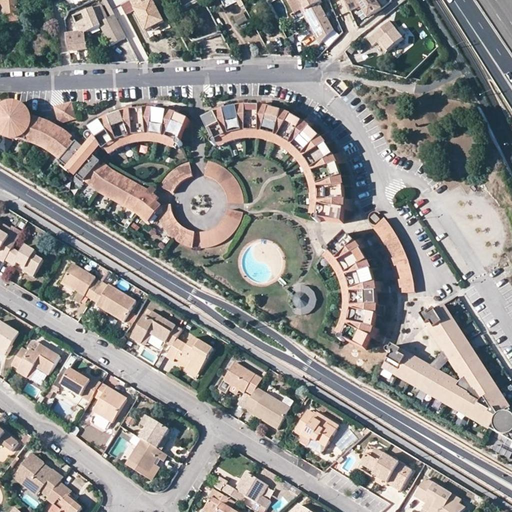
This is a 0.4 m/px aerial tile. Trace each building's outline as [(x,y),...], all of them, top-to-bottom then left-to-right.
[(19,21),(16,0),(0,0),(0,15),(5,15),(6,22),(19,21)] [(116,16),(106,0),(102,0),(112,18),(114,17),(116,16)] [(133,0),(131,1),(135,8),(139,17),(148,32),(165,23),(157,8),(153,0),(133,0)] [(319,43),(335,28),(322,4),(324,2),(323,0),(287,0),(295,14),(302,10),(306,10),(313,24),(310,26),(319,43)] [(384,7),(379,0),(346,0),(351,10),(360,7),(358,3),(360,1),(363,5),(370,16),(384,7)] [(127,39),(116,16),(114,17),(112,18),(109,20),(100,3),(74,15),(81,33),(68,34),(70,52),(89,49),(87,35),(102,27),(112,47),(127,39)] [(306,10),(302,10),(310,26),(313,24),(306,10)] [(248,21),(244,13),(235,18),(239,26),(248,21)] [(387,53),(404,40),(389,22),(368,39),(374,46),(378,43),(381,41),(384,45),(381,47),(387,53)] [(344,52),(354,64),(371,50),(360,38),(344,52)] [(266,135),(271,136),(278,138),(281,140),(292,146),(295,148),(302,155),(304,157),(321,138),(312,129),(316,125),(308,118),(305,124),(293,118),(286,115),(286,114),(275,111),(272,110),(274,103),(263,101),(263,108),(252,108),(250,108),(249,108),(241,108),(234,109),(228,110),(226,104),(216,106),(219,113),(206,118),(216,137),(215,139),(215,140),(215,142),(217,144),(219,144),(221,142),(220,140),(231,136),(234,135),(236,135),(246,133),(249,133),(253,133),(262,134),(266,135)] [(70,103),(56,107),(60,122),(75,118),(70,103)] [(26,141),(32,142),(36,144),(39,145),(43,147),(46,148),(52,152),(60,158),(64,161),(63,162),(70,168),(87,150),(79,142),(76,145),(71,141),(65,136),(56,130),(47,126),(40,123),(32,122),(13,120),(15,104),(10,104),(5,106),(2,107),(1,109),(0,109),(0,131),(0,132),(3,134),(5,136),(8,137),(14,138),(26,141)] [(15,104),(13,120),(32,122),(31,118),(27,111),(24,108),(20,105),(18,105),(16,104),(15,104)] [(134,137),(136,136),(142,135),(149,135),(152,135),(160,136),(166,137),(169,138),(178,142),(178,144),(179,146),(181,146),(182,145),(183,143),(182,141),(190,121),(178,116),(180,110),(170,107),(169,113),(156,110),(155,111),(147,111),(147,110),(133,111),(133,106),(122,108),(124,114),(111,118),(112,120),(104,123),(92,131),(94,133),(92,134),(91,133),(90,133),(88,133),(87,135),(86,138),(97,148),(102,145),(106,151),(108,150),(112,147),(117,143),(120,142),(127,139),(134,137)] [(326,145),(321,138),(304,157),(306,160),(326,145)] [(314,173),(317,178),(319,186),(320,190),(321,196),(321,203),(321,207),(320,217),(318,217),(315,219),(315,220),(316,222),(317,223),(318,223),(320,222),(321,221),(333,222),(344,224),(346,211),(354,213),(354,201),(347,201),(346,189),(345,188),(343,179),(343,178),(338,165),(345,163),(341,153),(335,157),(328,146),(326,145),(306,160),(307,161),(313,171),(314,173)] [(70,168),(77,175),(94,156),(87,150),(70,168)] [(143,193),(131,185),(117,178),(106,171),(100,166),(103,164),(94,156),(77,175),(86,183),(88,181),(100,189),(106,193),(115,199),(121,201),(128,206),(131,208),(138,213),(148,220),(152,215),(158,208),(160,205),(143,193)] [(184,164),(180,166),(173,172),(167,178),(163,184),(161,187),(174,192),(176,188),(179,185),(183,181),(187,178),(194,176),(190,162),(184,164)] [(239,183),(236,179),(233,175),(227,170),(223,168),(218,165),(213,163),(209,163),(206,176),(213,178),(218,181),(221,183),(225,188),(228,195),(229,199),(230,203),(245,202),(244,196),(243,191),(239,183)] [(163,226),(166,231),(170,236),(175,240),(178,242),(178,241),(184,244),(188,246),(192,247),(196,233),(193,233),(189,231),(183,228),(179,225),(176,221),(174,217),(172,210),(172,207),(172,204),(160,205),(158,208),(158,211),(159,215),(161,222),(163,226)] [(227,217),(223,224),(219,228),(213,231),(209,233),(205,233),(201,234),(201,248),(204,249),(211,248),(217,245),(222,243),(227,240),(231,237),(235,232),(238,229),(240,224),(243,217),(244,213),(243,211),(230,209),(229,212),(227,217)] [(375,216),(371,219),(376,224),(379,220),(375,216)] [(386,243),(393,258),(396,268),(399,281),(401,290),(400,293),(416,293),(414,279),(412,270),(410,263),(407,255),(404,249),(401,241),(397,235),(393,229),(387,221),(384,218),(375,227),(378,231),(382,237),(386,243)] [(12,248),(14,245),(7,240),(11,235),(10,234),(13,229),(0,221),(1,220),(0,219),(0,250),(1,251),(0,251),(0,258),(4,261),(5,259),(12,248)] [(383,281),(376,283),(375,277),(373,270),(371,265),(369,261),(366,254),(363,250),(369,246),(366,241),(363,236),(356,243),(347,234),(337,243),(331,250),(328,249),(327,249),(327,251),(327,252),(328,253),(329,253),(330,252),(332,252),(338,261),(340,263),(346,274),(347,278),(349,284),(351,294),(351,298),(351,307),(351,310),(351,316),(349,322),(348,326),(345,332),(343,336),(342,336),(340,337),(340,338),(341,340),(343,340),(344,338),(367,350),(372,338),(378,341),(380,337),(382,329),(375,328),(378,315),(379,306),(378,292),(385,292),(384,283),(383,281)] [(14,265),(16,261),(25,266),(23,270),(33,276),(43,260),(34,254),(36,251),(26,245),(20,253),(12,248),(5,259),(14,265)] [(102,282),(88,273),(77,267),(72,264),(62,282),(83,295),(85,295),(91,299),(100,286),(102,282)] [(98,303),(96,305),(122,321),(135,301),(109,285),(106,289),(100,286),(91,299),(98,303)] [(300,312),(302,312),(304,311),(306,318),(308,317),(310,315),(313,312),(315,310),(316,307),(317,304),(317,302),(317,298),(316,296),(315,293),(312,290),(309,288),(305,286),(302,285),(301,291),(299,291),(296,292),(293,294),(291,296),(290,299),(289,303),(290,306),(292,309),(294,311),(297,312),(300,312)] [(443,306),(440,308),(446,317),(452,317),(447,311),(444,306),(443,306)] [(448,355),(464,381),(461,384),(442,373),(408,354),(406,352),(405,354),(392,347),(391,350),(390,351),(388,355),(390,355),(391,353),(392,352),(393,352),(386,363),(395,368),(397,375),(400,370),(408,375),(410,382),(413,377),(420,382),(422,389),(425,384),(432,389),(434,396),(437,391),(446,397),(447,404),(450,399),(457,403),(459,408),(459,410),(466,408),(475,414),(473,418),(491,429),(493,430),(499,433),(511,440),(511,410),(511,409),(506,402),(502,405),(497,396),(499,390),(493,389),(487,380),(491,377),(485,377),(479,369),(483,366),(477,365),(471,356),(475,354),(469,353),(463,344),(467,342),(461,341),(456,332),(459,330),(454,330),(448,320),(452,317),(446,317),(440,308),(432,313),(432,312),(431,310),(430,309),(428,309),(426,311),(426,313),(425,314),(422,316),(430,328),(448,355)] [(166,343),(172,347),(176,340),(182,330),(152,312),(148,317),(145,316),(130,338),(141,345),(149,332),(152,335),(166,343)] [(452,317),(448,320),(454,330),(459,330),(452,317)] [(20,334),(0,321),(0,348),(8,354),(13,345),(20,334)] [(459,330),(456,332),(461,341),(467,342),(459,330)] [(141,345),(144,347),(152,335),(149,332),(141,345)] [(22,350),(22,349),(28,339),(20,334),(13,345),(22,350)] [(193,338),(187,347),(176,340),(172,347),(167,354),(175,359),(176,358),(179,354),(191,361),(188,366),(187,368),(198,374),(213,351),(193,338)] [(469,353),(475,354),(467,342),(463,344),(469,353)] [(41,346),(35,354),(31,351),(29,354),(22,349),(22,350),(12,365),(19,370),(18,372),(27,378),(34,367),(38,370),(48,376),(60,358),(41,346)] [(179,354),(176,358),(188,366),(191,361),(179,354)] [(475,354),(471,356),(477,365),(483,366),(475,354)] [(224,380),(239,390),(241,387),(246,391),(252,395),(253,394),(262,379),(235,362),(224,380)] [(383,367),(397,375),(395,368),(386,363),(383,367)] [(483,366),(479,369),(485,377),(491,377),(483,366)] [(38,370),(34,367),(27,378),(30,381),(38,370)] [(195,379),(198,374),(187,368),(185,372),(195,379)] [(93,378),(91,382),(81,375),(71,369),(62,384),(90,401),(94,395),(101,383),(93,378)] [(410,382),(408,375),(400,370),(397,375),(410,382)] [(84,372),(81,375),(91,382),(93,378),(84,372)] [(422,389),(420,382),(413,377),(410,382),(422,389)] [(493,389),(499,390),(491,377),(487,380),(493,389)] [(236,394),(239,390),(224,380),(221,385),(236,394)] [(24,391),(36,397),(40,389),(28,383),(24,391)] [(117,392),(116,395),(108,390),(109,388),(101,383),(94,395),(101,400),(94,410),(95,410),(113,422),(114,422),(128,399),(117,392)] [(425,384),(422,389),(434,396),(432,389),(425,384)] [(499,390),(497,396),(502,405),(506,402),(499,390)] [(447,404),(446,397),(437,391),(434,396),(447,404)] [(244,409),(251,397),(244,393),(237,404),(244,409)] [(254,415),(256,410),(268,418),(266,422),(276,428),(278,430),(291,409),(266,393),(262,399),(253,394),(252,395),(251,397),(244,409),(254,415)] [(459,408),(457,403),(450,399),(447,404),(459,410),(459,408)] [(473,418),(475,414),(466,408),(459,410),(473,418)] [(256,410),(254,415),(266,422),(268,418),(256,410)] [(336,430),(322,421),(324,418),(317,413),(315,415),(307,410),(294,431),(303,436),(300,440),(308,445),(311,441),(313,438),(317,441),(325,446),(336,430)] [(152,418),(146,414),(141,424),(147,427),(152,418)] [(152,418),(147,427),(140,438),(142,439),(161,450),(165,443),(162,441),(165,436),(170,428),(152,418)] [(336,430),(338,426),(324,418),(322,421),(336,430)] [(0,443),(11,452),(18,443),(0,429),(0,443)] [(313,438),(311,441),(308,445),(320,453),(325,446),(317,441),(313,438)] [(129,461),(148,474),(157,458),(163,461),(167,455),(161,450),(142,439),(129,461)] [(378,469),(382,472),(379,478),(388,484),(401,492),(413,472),(376,450),(372,457),(368,455),(362,465),(376,473),(378,469)] [(45,469),(43,472),(40,470),(45,464),(32,454),(17,474),(29,483),(25,488),(37,498),(41,493),(48,498),(60,483),(64,478),(51,469),(49,473),(45,469)] [(40,470),(43,472),(45,469),(49,473),(51,469),(45,464),(40,470)] [(382,472),(378,469),(376,473),(374,476),(379,478),(382,472)] [(241,501),(246,495),(266,507),(271,499),(262,494),(269,484),(248,471),(236,489),(226,483),(222,489),(223,490),(241,501)] [(17,474),(13,479),(25,488),(29,483),(17,474)] [(427,511),(434,511),(436,510),(439,511),(463,511),(467,509),(461,505),(463,501),(427,479),(417,496),(425,501),(426,499),(430,501),(428,504),(425,510),(427,511)] [(47,500),(54,506),(61,511),(80,511),(83,509),(77,505),(68,498),(69,495),(72,492),(60,483),(48,498),(47,500)] [(262,494),(271,499),(277,490),(269,484),(262,494)] [(304,492),(293,485),(291,490),(300,496),(304,492)] [(238,511),(232,508),(235,502),(222,493),(214,488),(210,495),(211,496),(205,507),(212,511),(238,511)] [(69,495),(68,498),(77,505),(78,502),(69,495)]
